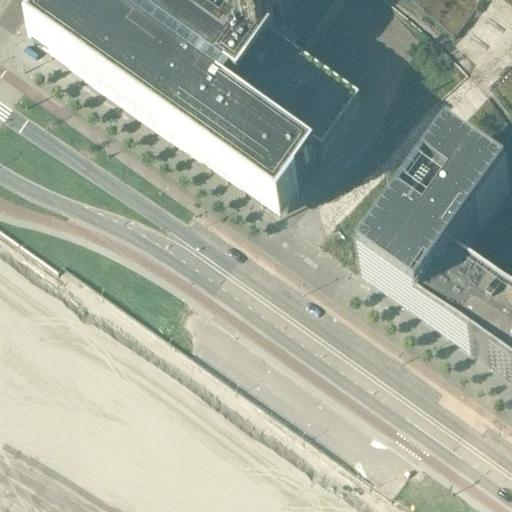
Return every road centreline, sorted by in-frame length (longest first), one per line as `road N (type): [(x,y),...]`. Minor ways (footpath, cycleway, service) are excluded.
road 1 (secondary): [(209,265),(511,482)]
road 2 (secondary): [(209,265),(152,213),(0,109)]
road 3 (secondary): [(0,175),(87,220),(209,265)]
